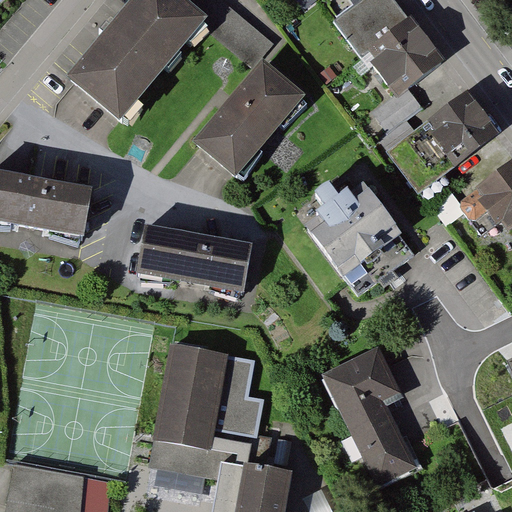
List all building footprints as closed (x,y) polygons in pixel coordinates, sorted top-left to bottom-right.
[(181,0),(136,0),(68,80),(123,126),(206,29),(210,24),(181,0)] [(275,40),(225,0),(181,0),(210,24),(206,29),(255,71),(262,63),(275,40)] [(366,0),(320,0),(336,23),(366,0)] [(444,66),(392,0),(366,0),(336,23),(394,98),(398,102),(410,92),(444,66)] [(471,0),(479,11),(495,0),(471,0)] [(306,100),(262,63),(255,71),(193,146),(239,184),(306,100)] [(423,110),(410,92),(398,102),(394,98),(370,116),(387,138),(423,110)] [(500,139),(465,94),(387,150),(421,197),(500,139)] [(511,228),(511,161),(460,200),(450,187),(434,199),(449,219),(465,208),(474,220),(492,208),(509,231),(511,228)] [(0,223),(86,236),(93,187),(0,172),(0,223)] [(325,185),(312,194),(324,211),(303,226),(355,299),(411,258),(358,186),(337,201),(325,185)] [(253,250),(146,231),(137,282),(245,300),(253,250)] [(257,365),(172,350),(151,469),(237,482),(240,468),(258,472),(270,444),(258,442),(265,405),(250,403),(257,365)] [(398,399),(375,355),(320,384),(377,494),(415,474),(381,408),(398,399)] [(240,468),(237,482),(231,511),(284,511),(291,478),(258,472),(240,468)] [(8,511),(82,511),(87,487),(15,474),(8,511)] [(306,495),(313,511),(336,511),(325,487),(306,495)]
